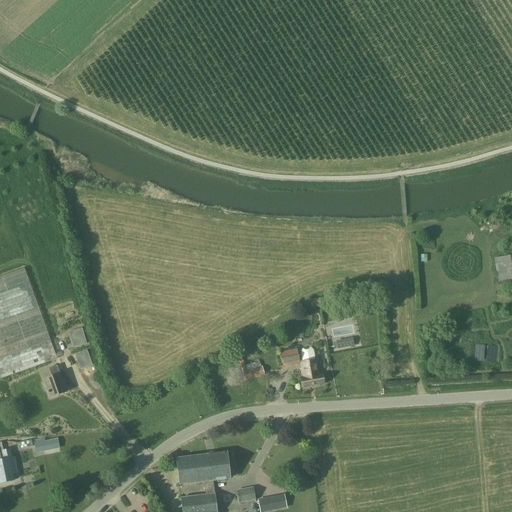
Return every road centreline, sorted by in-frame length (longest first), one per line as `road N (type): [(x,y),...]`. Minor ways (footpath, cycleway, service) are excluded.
road 1 (unclassified): [(511,394),(230,411),(191,429),(89,511)]
road 2 (track): [(420,400),(404,221)]
